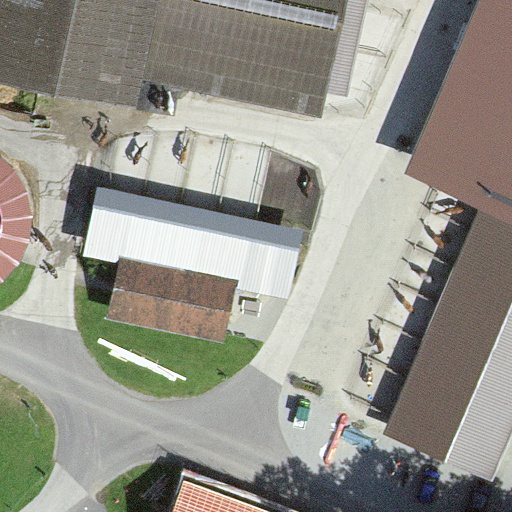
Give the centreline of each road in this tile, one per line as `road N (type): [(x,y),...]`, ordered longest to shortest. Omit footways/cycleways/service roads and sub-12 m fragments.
road 1 (track): [(263,472),(436,0)]
road 2 (track): [(0,353),(34,365),(123,427),(361,511)]
